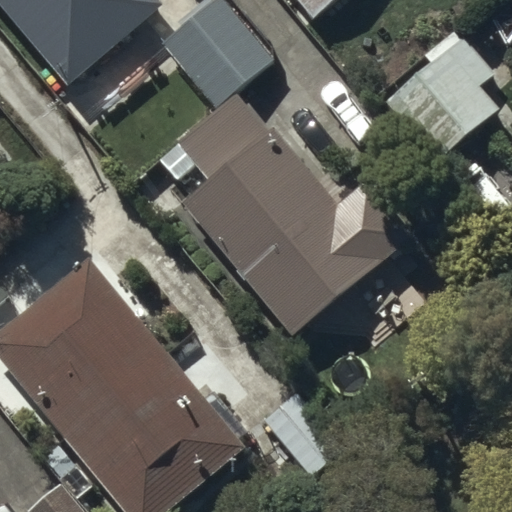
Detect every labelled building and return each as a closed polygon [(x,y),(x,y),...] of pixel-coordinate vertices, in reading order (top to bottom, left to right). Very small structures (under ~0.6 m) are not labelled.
[(0,0),(0,1),(69,85),(168,3),(165,0),(0,0)] [(226,0),(213,0),(164,40),(215,103),(272,57),(226,0)] [(302,0),(315,16),(334,0),(302,0)] [(432,62),(388,100),(439,159),(500,107),(479,82),(494,70),(456,27),(425,54),(432,62)] [(269,129),(237,91),(160,156),(179,177),(198,161),(211,176),(172,208),(184,223),(196,213),(297,332),(429,220),(381,164),(339,200),(275,124),(269,129)] [(94,257),(0,331),(0,352),(67,437),(45,454),(78,496),(101,478),(127,511),(163,511),(249,444),(242,434),(248,430),(217,390),(208,397),(94,257)] [(0,305),(13,296),(0,279),(0,305)] [(302,387),(266,419),(313,474),(350,443),(302,387)] [(89,511),(64,480),(28,508),(30,511),(89,511)]
